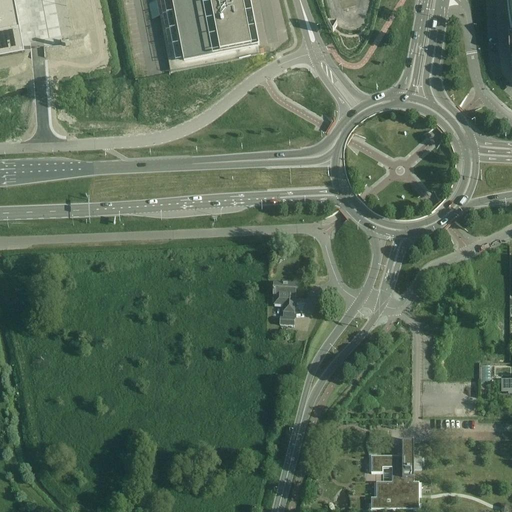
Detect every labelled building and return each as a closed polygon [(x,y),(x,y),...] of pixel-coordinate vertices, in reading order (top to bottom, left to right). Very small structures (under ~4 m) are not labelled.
[(170,0),(183,63),(250,51),(251,51),(242,5),(248,3),(247,0),(170,0)] [(0,10),(0,67),(24,63),(14,8),(0,10)] [(295,314),(295,308),(296,286),(274,285),(273,297),(274,297),(274,306),(283,306),(283,313),(284,313),(284,319),(280,319),(280,326),(294,327),(294,320),(292,319),(292,314),(295,314)] [(501,393),(511,393),(511,380),(501,381),(501,393)] [(371,500),(371,511),(419,511),(419,508),(419,484),(414,484),(414,471),(414,462),(414,442),(402,443),(402,459),(398,459),(398,458),(391,458),(371,458),(371,475),(382,475),(382,470),(392,470),(392,484),(376,484),(376,500),(371,500)]
